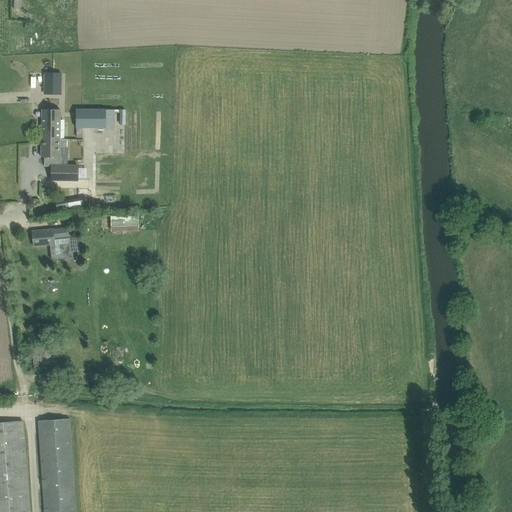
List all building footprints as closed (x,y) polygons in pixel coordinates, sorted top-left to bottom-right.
[(44,74),(44,94),(60,94),(60,74),(44,74)] [(42,110),(42,158),(44,158),(44,166),(51,166),(51,164),(61,165),(61,158),(59,158),(59,147),(67,147),(67,139),(59,139),(60,110),(42,110)] [(104,128),(104,110),(75,110),(75,128),(104,128)] [(79,165),(51,164),(50,181),(78,182),(79,165)] [(77,198),(55,202),(57,211),(79,207),(77,198)] [(34,246),(50,245),(51,260),(72,258),(70,237),(81,236),(80,227),(70,228),(53,229),(52,229),(32,231),(34,246)] [(38,421),(44,511),(76,511),(70,419),(38,421)] [(0,511),(29,511),(23,421),(0,422),(0,511)]
